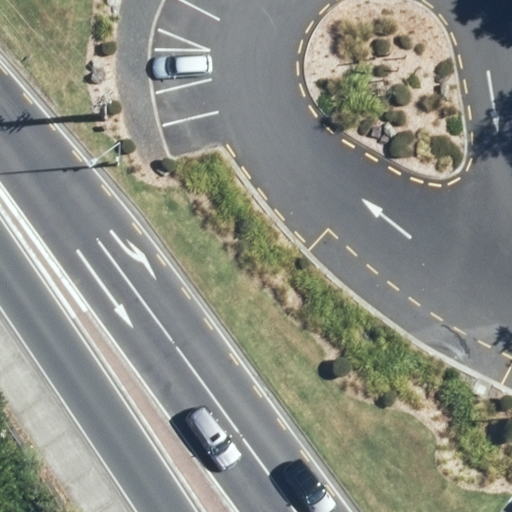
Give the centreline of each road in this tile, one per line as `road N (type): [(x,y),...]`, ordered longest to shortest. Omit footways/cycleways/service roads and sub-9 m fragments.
road 1 (primary): [(0,124),(290,511)]
road 2 (primary): [(189,511),(0,240)]
